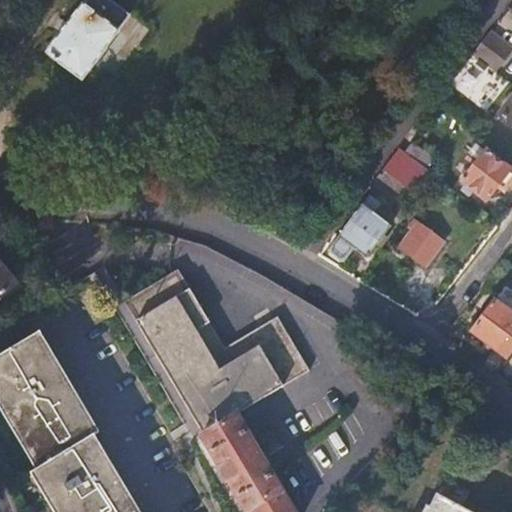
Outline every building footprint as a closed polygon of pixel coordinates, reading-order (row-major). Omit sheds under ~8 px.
[(0,0),(0,28),(17,0),(0,0)] [(108,0),(89,0),(47,53),(83,82),(132,18),(108,0)] [(488,35),(475,53),(485,61),(500,43),(488,35)] [(467,60),(451,87),(489,109),(505,82),(467,60)] [(511,122),(511,101),(502,114),(511,122)] [(411,158),(400,149),(388,165),(399,174),(402,170),(411,158)] [(488,152),(464,182),(487,200),(498,186),(504,191),(511,180),(511,173),(510,172),(511,170),(488,152)] [(426,169),(411,158),(402,170),(417,181),(426,169)] [(341,237),(330,250),(343,260),(355,247),(368,257),(392,226),(376,212),(382,204),(371,196),(340,235),(341,237)] [(420,222),(401,247),(426,265),(444,241),(420,222)] [(0,299),(16,287),(0,266),(0,299)] [(312,369),(281,315),(226,346),(177,269),(126,301),(207,434),(234,417),(312,369)] [(509,360),(511,355),(511,314),(498,303),(475,332),(509,360)] [(40,332),(0,355),(0,409),(6,420),(35,469),(30,473),(53,511),(140,511),(95,435),(102,431),(40,332)] [(293,511),(234,417),(207,434),(202,437),(221,467),(218,469),(226,482),(228,481),(246,511),(248,511),(250,511),(293,511)] [(465,511),(435,496),(430,507),(426,506),(423,511),(465,511)]
